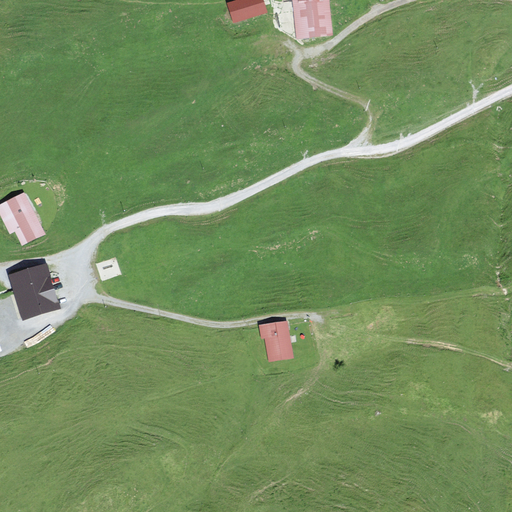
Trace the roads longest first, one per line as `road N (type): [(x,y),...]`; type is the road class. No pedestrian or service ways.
road 1 (unclassified): [(511,92),(389,152),(321,156),(204,212),(158,212),(114,226),(76,258),(80,292)]
road 2 (track): [(342,311),(223,326),(80,292),(52,332),(0,349)]
road 3 (track): [(404,0),(311,56),(289,52),(291,68),(368,108),(372,122),(356,154)]
road 4 (track): [(318,314),(363,336),(446,347),(511,367)]
